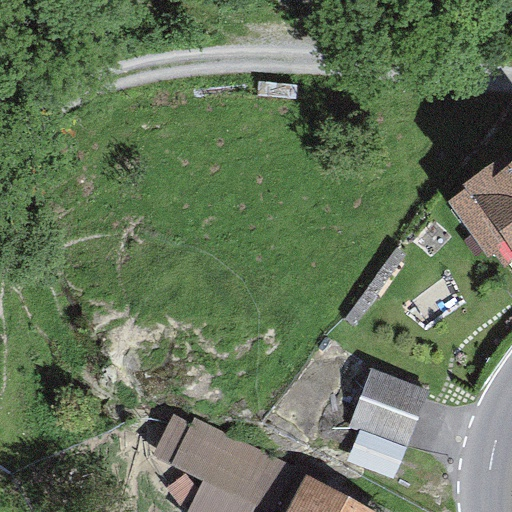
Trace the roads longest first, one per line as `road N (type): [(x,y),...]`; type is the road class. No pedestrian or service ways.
road 1 (track): [(511,76),(315,58),(138,63),(38,119),(0,170)]
road 2 (track): [(315,58),(170,0)]
